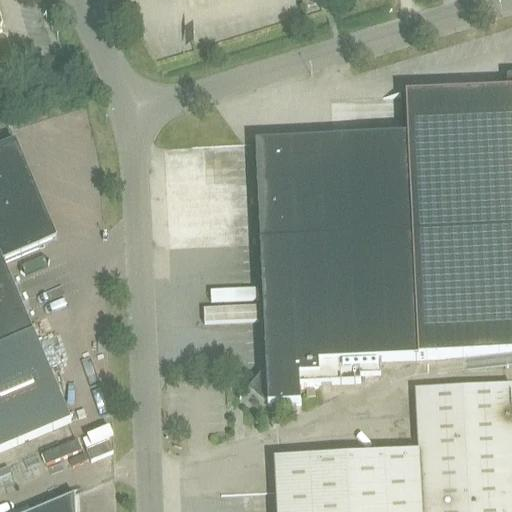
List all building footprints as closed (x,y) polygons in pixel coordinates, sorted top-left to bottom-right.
[(0,70),(11,67),(14,63),(6,38),(1,36),(0,31),(0,27),(2,24),(0,19),(0,70)] [(300,392),(360,389),(360,382),(380,381),(380,368),(511,361),(511,78),(506,79),(506,93),(405,97),(407,138),(255,145),(266,377),(261,378),(251,389),(265,407),(267,407),(268,413),(301,411),(300,392)] [(41,243),(46,232),(51,230),(15,144),(0,150),(0,453),(70,424),(3,265),(43,248),(41,243)] [(511,511),(511,388),(416,393),(419,456),(275,463),(277,511),(511,511)] [(75,511),(75,497),(38,511),(75,511)]
